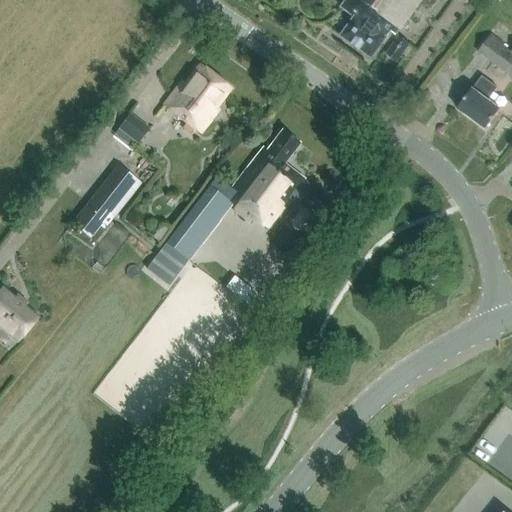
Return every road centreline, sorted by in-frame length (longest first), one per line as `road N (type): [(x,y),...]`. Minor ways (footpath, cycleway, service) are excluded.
road 1 (unclassified): [(503,318),(468,201),(434,157),(200,0)]
road 2 (tertiary): [(278,511),(378,397),(503,318)]
